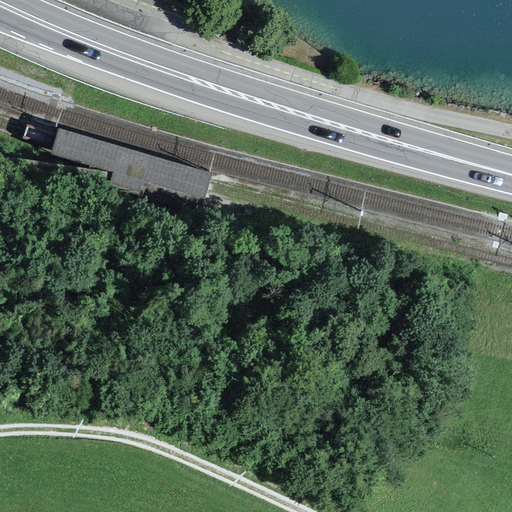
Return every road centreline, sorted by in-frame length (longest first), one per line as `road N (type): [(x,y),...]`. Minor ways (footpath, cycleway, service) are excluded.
road 1 (primary): [(511,174),(280,107),(0,4)]
road 2 (track): [(0,432),(147,445),(302,511)]
